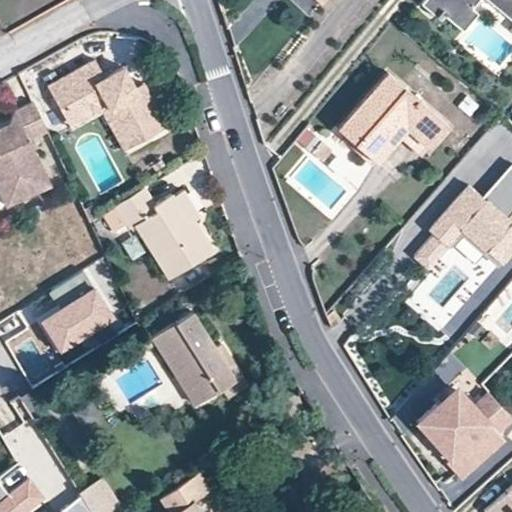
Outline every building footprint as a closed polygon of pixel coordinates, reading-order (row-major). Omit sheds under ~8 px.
[(511,0),(420,0),(419,2),(438,18),(443,13),(462,29),(476,11),(470,6),(475,0),(487,0),(511,20),(511,26),(510,29),(511,30),(511,0)] [(104,98),(130,142),(165,122),(150,95),(142,100),(133,84),(120,63),(101,73),(92,58),(45,84),(59,109),(74,101),(80,112),(104,98)] [(396,118),(427,145),(446,123),(386,71),(337,127),(366,153),(396,118)] [(142,100),(150,95),(143,79),(133,84),(142,100)] [(44,131),(28,97),(13,105),(6,117),(0,120),(0,167),(9,163),(17,177),(0,185),(0,193),(3,199),(45,179),(25,140),(44,131)] [(123,146),(130,142),(104,98),(80,112),(74,101),(59,109),(69,127),(101,110),(123,146)] [(419,155),(427,145),(396,118),(366,153),(374,161),(398,136),(419,155)] [(311,151),(321,140),(314,134),(305,147),(311,151)] [(331,150),(321,140),(311,151),(321,161),(331,150)] [(0,167),(0,185),(17,177),(9,163),(0,167)] [(499,262),(511,246),(511,163),(482,197),(475,190),(468,198),(461,191),(428,229),(432,233),(444,243),(459,227),(499,262)] [(154,202),(143,186),(100,212),(115,237),(135,224),(169,276),(211,247),(193,219),(190,222),(173,194),(172,192),(154,202)] [(183,188),(173,194),(190,222),(193,219),(199,215),(183,188)] [(446,245),(444,243),(432,233),(420,247),(434,259),(446,245)] [(434,259),(420,247),(412,255),(427,268),(434,259)] [(53,300),(32,313),(53,345),(109,309),(80,266),(46,288),(53,300)] [(191,309),(149,335),(155,344),(194,403),(234,377),(191,309)] [(155,344),(149,335),(124,351),(130,360),(155,344)] [(130,360),(124,351),(115,357),(121,366),(130,360)] [(505,414),(486,394),(474,405),(463,392),(448,405),(440,396),(417,417),(463,469),(501,435),(492,425),(505,414)] [(170,511),(192,498),(208,488),(197,470),(159,495),(169,511),(170,511)] [(99,472),(74,487),(89,511),(114,511),(121,508),(99,472)] [(0,511),(18,511),(41,494),(26,474),(6,490),(0,482),(0,511)] [(511,511),(511,482),(483,508),(486,511),(511,511)] [(170,511),(200,511),(192,498),(170,511)]
